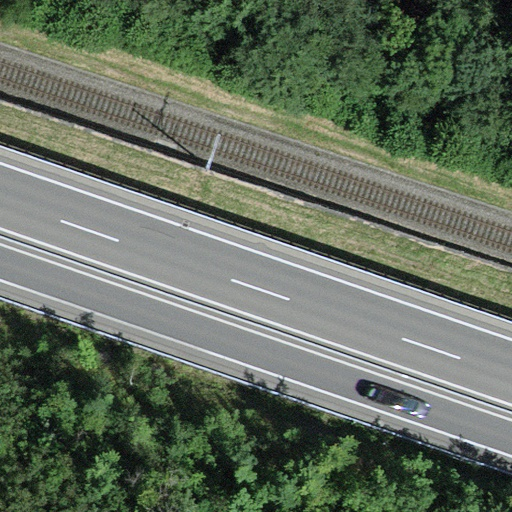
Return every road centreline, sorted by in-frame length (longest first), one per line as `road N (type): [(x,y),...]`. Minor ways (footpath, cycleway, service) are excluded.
road 1 (trunk): [(511,376),(0,199)]
road 2 (trunk): [(0,261),(511,437)]
